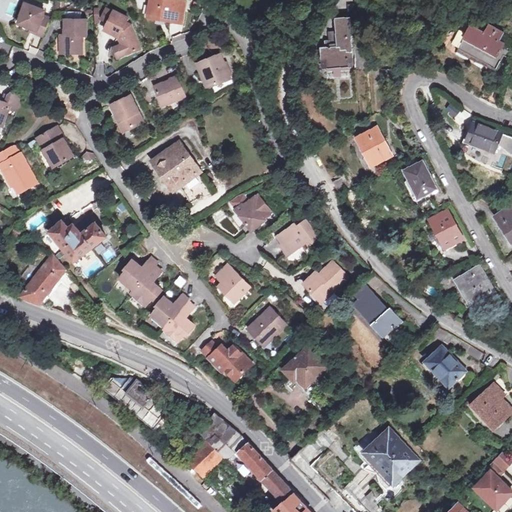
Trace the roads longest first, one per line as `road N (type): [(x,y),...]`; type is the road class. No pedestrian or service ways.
road 1 (tertiary): [(0,301),(139,353),(196,384),(239,413),(328,511)]
road 2 (residential): [(511,297),(409,97),(411,82),(431,75),(511,118)]
road 3 (residential): [(317,176),(279,151),(244,46),(216,12),(193,38),(101,87)]
road 4 (residential): [(101,87),(84,126),(138,207),(245,337)]
road 5 (residential): [(511,358),(387,276),(333,210),(317,176)]
road 6 (trunk): [(171,511),(0,383)]
road 7 (residential): [(317,176),(289,122),(284,89),(295,35),(318,0)]
road 8 (trunk): [(0,404),(137,511)]
road 9 (track): [(99,302),(198,367),(215,382),(217,399)]
